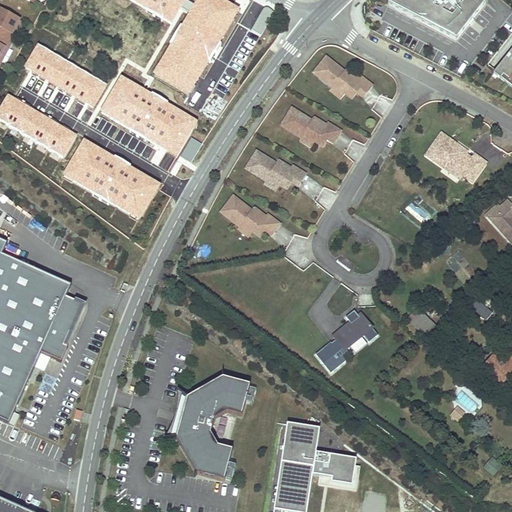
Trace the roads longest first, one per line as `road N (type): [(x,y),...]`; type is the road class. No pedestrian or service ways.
road 1 (unclassified): [(315,19),(224,138),(155,261),(112,368),(82,511)]
road 2 (residential): [(420,73),(336,212)]
road 3 (residential): [(336,212),(320,250),(348,276),(370,280),(382,271),(385,249),(376,237)]
